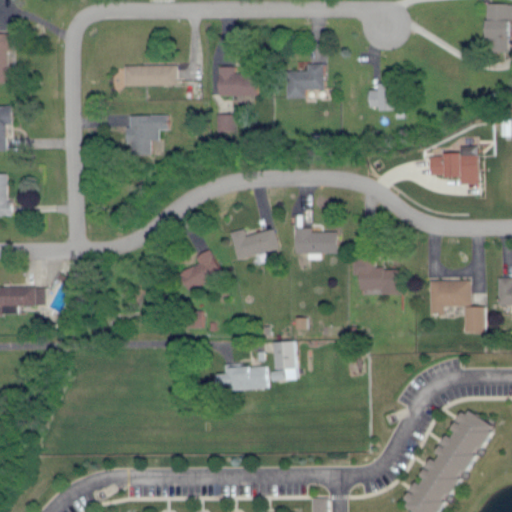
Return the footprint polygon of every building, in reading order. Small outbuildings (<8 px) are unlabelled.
[(494,1),(511,1),(511,47),(493,47),(494,1)] [(0,30),(20,30),(21,48),(15,48),(15,81),(0,81),(0,30)] [(130,62),(184,63),(184,84),(130,82),(130,62)] [(312,95),(312,87),(328,87),(327,62),(314,62),(314,68),(292,69),(292,95),(312,95)] [(226,65),(242,65),(241,71),(262,71),(262,93),(225,93),(226,65)] [(376,88),(386,88),(386,81),(403,81),(403,107),(376,107),(376,88)] [(0,103),(18,103),(19,122),(12,123),(13,145),(0,145),(0,103)] [(157,156),(156,139),(165,138),(165,129),(176,128),(175,112),(136,114),(138,157),(157,156)] [(234,115),(219,115),(219,133),(234,133),(234,115)] [(467,183),(486,182),(486,153),(469,154),(469,150),(451,151),(451,155),(437,155),(438,172),(452,172),(452,174),(466,173),(467,183)] [(0,212),(19,212),(19,200),(12,200),(13,173),(0,172),(0,212)] [(235,230),(250,226),(252,233),(279,227),(283,248),(272,250),(274,259),(261,262),(260,255),(240,259),(235,230)] [(300,226),(317,226),(317,229),(346,229),(346,252),(300,252),(300,226)] [(198,291),(232,269),(218,246),(202,256),(204,261),(187,272),(198,291)] [(357,273),(358,256),(382,257),(382,265),(407,266),(407,293),(387,293),(387,286),(364,286),(364,273),(357,273)] [(504,304),(511,303),(511,276),(503,276),(504,304)] [(449,304),(449,311),(436,311),(436,279),(475,279),(475,304),(491,304),(491,330),(471,330),(471,304),(449,304)] [(0,313),(9,313),(9,303),(50,304),(50,287),(0,286),(0,313)] [(273,342),(275,370),(271,371),(271,381),(297,380),(295,341),(273,342)] [(232,389),(231,384),(221,384),(220,373),(226,372),(225,362),(242,361),(242,365),(268,363),(269,386),(232,389)] [(469,406),(405,496),(429,511),(436,511),(497,425),(469,406)] [(312,511),(328,511),(328,498),(312,498),(312,511)]
